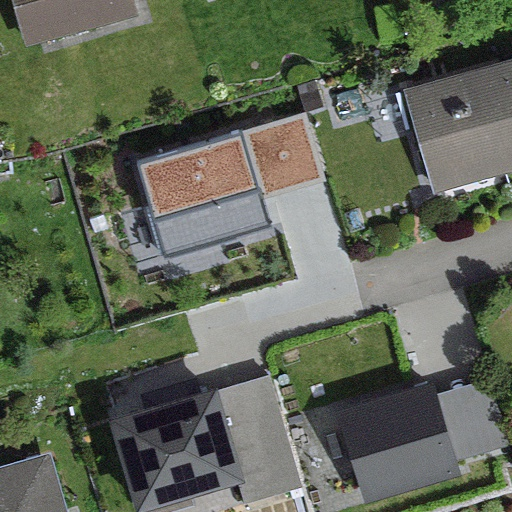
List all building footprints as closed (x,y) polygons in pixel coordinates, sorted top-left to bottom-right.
[(130,12),(126,0),(10,0),(23,42),(130,12)] [(495,152),(499,167),(511,163),(511,64),(403,96),(425,172),(495,152)] [(136,161),(165,257),(273,225),(244,129),(136,161)] [(431,384),(342,413),(369,494),(458,465),(431,384)] [(213,392),(117,420),(141,502),(237,473),(213,392)] [(0,511),(54,511),(41,463),(0,474),(0,511)]
